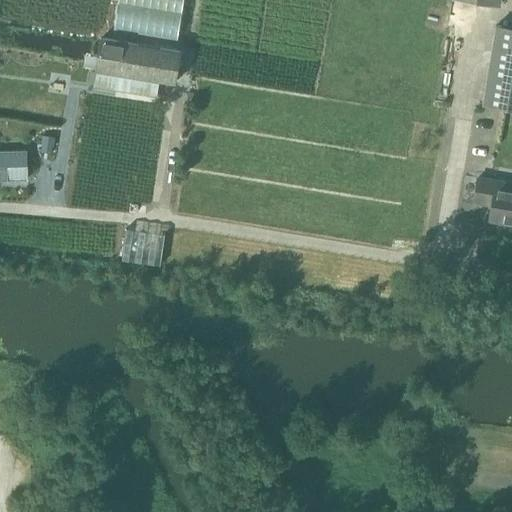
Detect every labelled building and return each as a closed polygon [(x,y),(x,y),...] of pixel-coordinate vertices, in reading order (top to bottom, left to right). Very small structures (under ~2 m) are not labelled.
[(511,27),(495,25),(481,105),(511,110),(511,27)] [(175,82),(180,51),(102,38),(94,86),(148,94),(149,78),(175,82)] [(22,73),(22,72),(21,68),(20,62),(17,57),(14,53),(8,49),(4,47),(0,46),(0,98),(5,97),(9,95),(14,91),(17,87),(19,83),(21,78),(22,73)] [(0,117),(0,202),(52,206),(59,124),(0,117)] [(511,222),(511,191),(508,191),(509,183),(478,178),(474,202),(492,205),(490,220),(511,222)]
